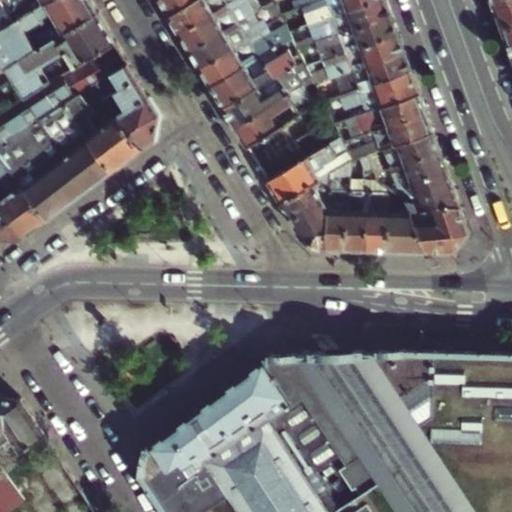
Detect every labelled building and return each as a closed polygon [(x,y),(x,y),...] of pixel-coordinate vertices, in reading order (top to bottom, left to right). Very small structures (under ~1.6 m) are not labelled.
[(49,0),(44,3),(36,8),(14,21),(0,29),(0,55),(2,59),(7,67),(38,48),(29,32),(44,23),(42,19),(53,12),(65,31),(100,10),(93,0),(49,0)] [(0,0),(0,29),(14,21),(1,0),(42,0),(44,3),(49,0),(0,0)] [(42,0),(31,0),(36,8),(44,3),(42,0)] [(163,0),(171,13),(193,0),(163,0)] [(182,30),(232,0),(193,0),(171,13),(182,30)] [(192,48),(247,15),(237,0),(232,0),(182,30),(192,48)] [(255,10),(249,0),(237,0),(247,15),(252,12),(255,10)] [(283,12),(277,0),(272,0),(268,2),(275,17),(283,12)] [(330,3),(328,0),(317,0),(304,5),(307,11),(330,3)] [(334,14),(372,0),(328,0),(330,3),(307,11),(311,22),(334,14)] [(394,14),(388,0),(372,0),(334,14),(336,20),(313,28),(318,41),(341,33),(394,14)] [(506,27),(511,25),(511,2),(499,7),(506,27)] [(21,88),(26,96),(47,84),(37,68),(69,48),(79,65),(119,41),(100,10),(65,31),(38,48),(7,67),(9,70),(21,88)] [(252,12),(247,15),(192,48),(202,65),(251,36),(265,28),(263,24),(268,21),(265,18),(258,22),(252,12)] [(336,20),(334,14),(311,22),(313,28),(336,20)] [(400,32),(394,14),(341,33),(344,39),(320,47),(325,60),(348,51),(400,32)] [(213,83),(263,53),(294,35),(287,21),(254,41),(251,36),(202,65),(213,83)] [(407,51),(400,32),(348,51),(350,58),(327,65),(332,78),(355,70),(407,51)] [(344,39),(341,33),(318,41),(320,47),(344,39)] [(128,105),(120,110),(147,146),(157,138),(162,114),(119,41),(79,65),(65,73),(78,94),(83,91),(93,84),(99,81),(108,74),(128,105)] [(268,61),(263,53),(213,83),(226,104),(279,72),(292,64),(305,57),(302,52),(295,55),(291,48),(268,61)] [(350,58),(348,51),(325,60),(327,65),(350,58)] [(342,95),(414,68),(407,51),(355,70),(357,76),(334,84),(338,96),(342,95)] [(0,76),(9,70),(7,67),(2,59),(0,60),(0,76)] [(297,72),(292,64),(279,72),(284,80),(297,72)] [(369,111),(422,92),(414,68),(342,95),(347,108),(366,101),(369,111)] [(357,76),(355,70),(332,78),(334,84),(357,76)] [(284,80),(279,72),(226,104),(237,123),(315,78),(311,71),(300,77),(297,72),(284,80)] [(0,145),(40,119),(68,101),(78,94),(65,73),(47,84),(26,96),(7,109),(1,113),(0,113),(0,145)] [(317,83),(315,78),(237,123),(249,143),(301,112),(296,104),(311,95),(307,89),(317,83)] [(99,81),(93,84),(109,107),(102,112),(108,120),(100,126),(93,117),(100,112),(83,91),(78,94),(68,101),(116,168),(147,146),(120,110),(99,81)] [(325,98),(317,83),(307,89),(311,95),(316,103),(325,98)] [(1,101),(7,109),(26,96),(21,88),(1,101)] [(429,111),(422,92),(369,111),(367,112),(374,130),(429,111)] [(68,101),(40,119),(43,124),(48,120),(95,184),(116,168),(68,101)] [(366,101),(347,108),(350,118),(367,112),(369,111),(366,101)] [(305,110),(301,112),(249,143),(260,161),(315,127),(305,110)] [(320,117),(324,122),(326,121),(333,116),(331,111),(320,117)] [(436,129),(429,111),(374,130),(366,133),(373,152),(384,148),(436,129)] [(336,121),(333,116),(326,121),(329,126),(336,121)] [(43,124),(40,119),(0,145),(0,152),(23,182),(50,217),(95,184),(48,120),(43,124)] [(269,177),(328,143),(318,126),(315,127),(260,161),(269,177)] [(384,148),(391,167),(443,148),(436,130),(436,129),(384,148)] [(342,134),(328,143),(269,177),(283,199),(332,172),(345,164),(354,159),(348,146),(345,140),(342,134)] [(352,138),(345,140),(348,146),(354,144),(352,138)] [(354,144),(348,146),(354,159),(359,157),(360,157),(354,144)] [(384,148),(373,152),(368,154),(372,164),(374,169),(375,173),(391,167),(384,148)] [(401,184),(415,179),(450,167),(443,148),(391,167),(398,185),(401,184)] [(368,154),(360,157),(359,157),(363,167),(372,164),(368,154)] [(354,159),(345,164),(348,170),(354,167),(354,159)] [(372,164),(363,167),(365,172),(374,169),(372,164)] [(415,179),(421,197),(464,205),(450,167),(415,179)] [(332,188),(332,172),(283,199),(304,234),(325,247),(330,247),(332,188)] [(332,188),(353,190),(353,179),(354,173),(332,172),(332,188)] [(0,204),(23,237),(50,217),(23,182),(13,191),(0,173),(0,204)] [(365,190),(365,180),(365,179),(353,179),(353,190),(365,190)] [(390,249),(392,204),(392,191),(386,190),(388,186),(378,182),(378,180),(365,180),(365,190),(372,191),(370,248),(390,249)] [(351,247),(353,190),(332,188),(330,247),(351,247)] [(365,190),(353,190),(351,247),(370,248),(372,191),(365,190)] [(464,205),(421,197),(409,194),(413,205),(431,250),(458,251),(473,230),(464,205)] [(0,236),(23,237),(0,204),(0,236)] [(431,250),(413,205),(392,204),(390,249),(431,250)] [(511,511),(511,351),(273,354),(148,447),(144,472),(171,511),(511,511)] [(0,511),(99,511),(23,397),(0,392),(0,511)]
